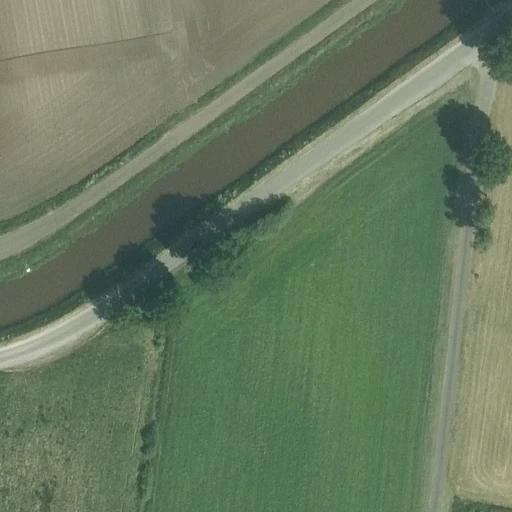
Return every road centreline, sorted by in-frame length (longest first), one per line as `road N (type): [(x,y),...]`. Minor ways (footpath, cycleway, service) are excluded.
road 1 (track): [(490,33),(434,511)]
road 2 (unclassified): [(369,0),(75,209),(0,250)]
